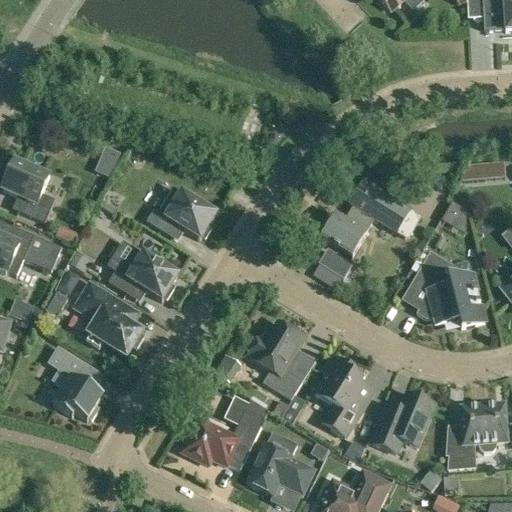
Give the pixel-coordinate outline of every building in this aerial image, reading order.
[(383,0),(380,3),(390,15),(407,0),(383,0)] [(511,34),(511,0),(481,0),(484,34),(505,33),(506,35),(511,34)] [(24,203),(18,216),(45,227),(55,204),(42,198),(49,181),(14,166),(13,169),(8,168),(0,186),(0,187),(4,190),(2,193),(24,203)] [(410,214),(363,185),(349,207),(355,210),(345,225),(335,219),(322,241),(352,260),(366,238),(364,237),(374,222),(397,236),(405,241),(419,220),(410,214)] [(173,191),(158,216),(154,213),(146,225),(173,242),(180,232),(200,244),(202,240),(205,242),(212,230),(209,228),(216,218),(211,215),(213,212),(201,205),(199,208),(173,191)] [(61,252),(34,240),(12,230),(6,243),(0,240),(0,273),(16,281),(23,264),(51,276),(61,252)] [(152,263),(135,252),(120,277),(116,274),(108,286),(135,303),(142,293),(161,305),(164,301),(167,303),(174,291),(171,289),(178,279),(164,270),(166,268),(154,260),(152,263)] [(344,282),(352,268),(328,254),(320,268),(344,282)] [(461,332),(484,326),(472,278),(451,284),(441,278),(448,267),(430,256),(401,304),(418,314),(416,317),(426,323),(441,319),(444,329),(459,325),(461,332)] [(511,282),(501,292),(511,306),(511,282)] [(137,318),(90,288),(75,312),(96,325),(88,338),(90,339),(86,345),(99,352),(102,347),(126,362),(133,351),(136,353),(144,340),(141,338),(142,336),(130,329),(137,318)] [(42,310),(29,305),(22,321),(35,326),(42,310)] [(10,325),(0,322),(0,354),(2,355),(10,325)] [(258,343),(249,358),(256,363),(254,365),(270,375),(263,387),(291,404),(315,366),(297,354),(304,342),(300,340),(300,337),(293,333),(290,334),(278,326),(265,347),(258,343)] [(79,381),(86,370),(58,352),(48,367),(59,374),(52,385),(63,392),(52,409),(72,421),(74,417),(87,425),(88,422),(91,424),(98,413),(96,411),(103,399),(80,385),(79,381)] [(360,387),(364,381),(332,360),(322,376),(327,379),(315,399),(332,410),(321,427),(345,441),(374,396),(360,387)] [(401,445),(417,451),(433,410),(429,408),(427,404),(416,399),(411,401),(407,399),(400,415),(387,410),(372,447),(396,457),(401,445)] [(209,469),(212,462),(226,470),(235,451),(248,457),(268,415),(250,403),(233,439),(198,422),(182,456),(209,469)] [(472,449),(478,449),(480,453),(483,456),(492,455),(495,452),(496,447),(507,446),(504,408),(460,411),(463,454),(449,455),(448,473),(475,471),(474,470),(472,449)] [(365,451),(353,444),(344,459),(359,466),(365,451)] [(302,498),(314,475),(290,464),(291,461),(265,449),(247,487),(273,500),(279,487),(302,498)] [(379,511),(391,489),(363,475),(349,502),(325,490),(317,507),(321,508),(318,511),(379,511)] [(439,511),(441,511),(462,511),(466,503),(445,495),(439,511)]
